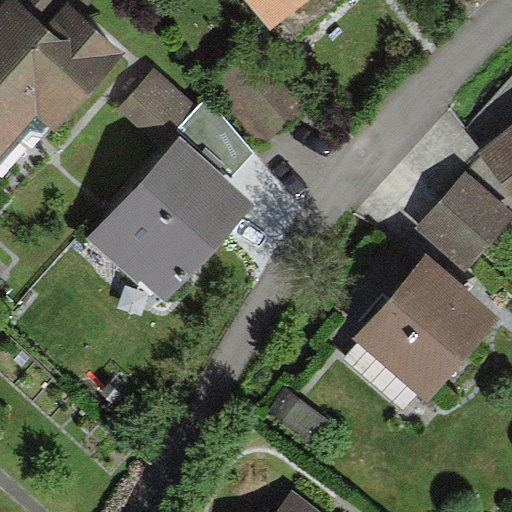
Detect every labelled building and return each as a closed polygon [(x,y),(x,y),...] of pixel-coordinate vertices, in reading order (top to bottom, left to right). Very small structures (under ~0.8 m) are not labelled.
[(126,0),(8,0),(0,10),(0,169),(134,7),(126,0)] [(257,0),(275,20),(297,0),(257,0)] [(191,97),(85,226),(166,293),(273,164),(191,97)] [(511,129),(485,151),(511,184),(511,129)] [(511,210),(465,170),(417,224),(467,267),(511,216),(511,210)] [(432,253),(357,336),(424,396),(499,313),(432,253)] [(326,511),(284,486),(268,511),(326,511)]
